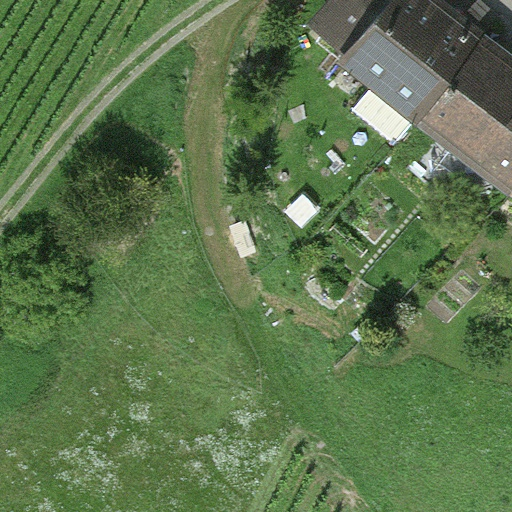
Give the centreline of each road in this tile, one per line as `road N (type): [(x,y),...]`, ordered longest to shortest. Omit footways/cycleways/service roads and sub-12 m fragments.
road 1 (track): [(374,511),(302,406),(213,228),(213,114),(267,0)]
road 2 (track): [(0,230),(127,76),(231,0)]
